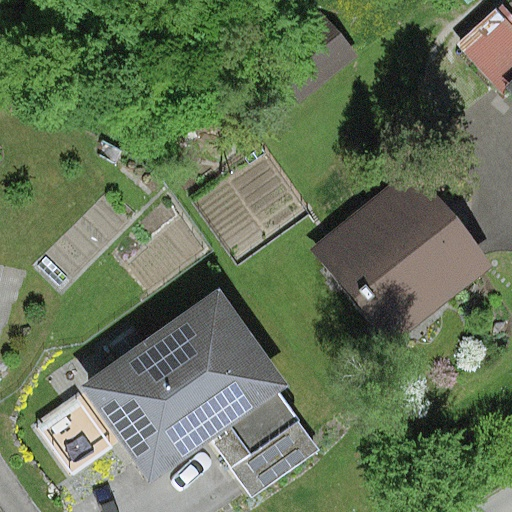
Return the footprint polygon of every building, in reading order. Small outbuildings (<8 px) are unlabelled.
[(326,0),(275,39),(308,81),(361,41),(329,0),(326,0)] [(511,76),(511,27),(495,10),(455,47),(497,91),(511,76)] [(424,171),(314,251),(386,350),(496,270),(470,233),(424,171)] [(220,291),(81,390),(149,486),(230,428),(279,394),(289,387),(220,291)] [(320,450),(279,394),(230,428),(251,456),(233,469),(254,498),(320,450)]
